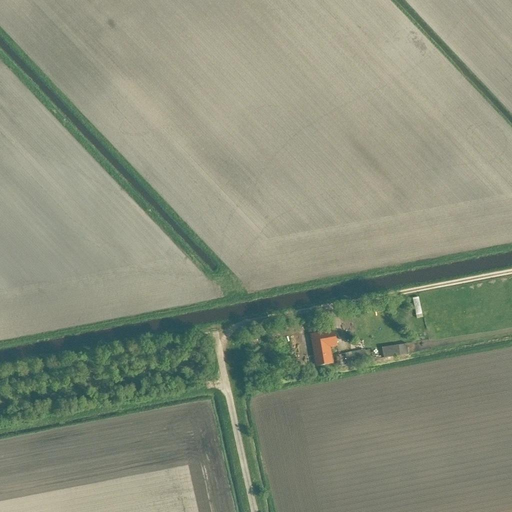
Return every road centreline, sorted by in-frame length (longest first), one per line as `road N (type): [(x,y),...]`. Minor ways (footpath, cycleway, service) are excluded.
road 1 (track): [(215,331),(511,272)]
road 2 (unclassified): [(254,511),(215,331)]
